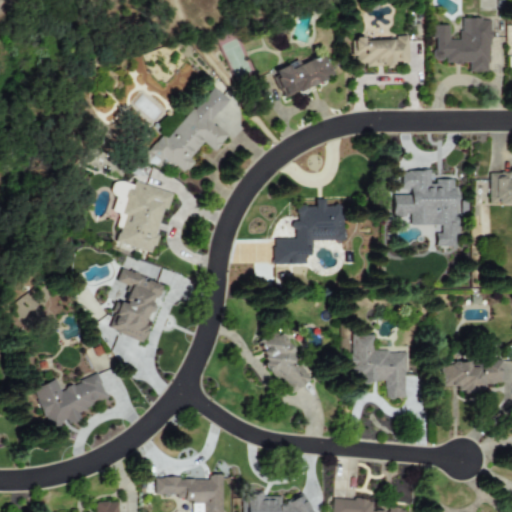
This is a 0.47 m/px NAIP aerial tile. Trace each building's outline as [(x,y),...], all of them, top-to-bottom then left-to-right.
[(489,20),(459,18),(458,40),(446,40),(447,25),(432,25),(430,62),(467,63),(466,72),(486,73),(489,20)] [(406,62),(405,36),(394,36),(394,38),(351,40),(352,66),(390,65),(390,63),(406,62)] [(270,71),(280,97),(323,82),(321,76),(328,74),(320,52),(270,71)] [(164,139),(159,135),(145,151),(157,161),(161,156),(181,174),(191,162),(187,158),(201,142),(212,152),(225,136),(208,121),(226,100),(210,86),(164,139)] [(452,246),(452,235),(455,235),(455,191),(451,191),(451,181),(427,181),(427,171),(398,171),(398,190),(406,190),(406,195),(390,195),(390,216),(407,216),(407,225),(439,225),(439,233),(433,234),(433,246),(452,246)] [(511,179),(509,180),(509,172),(486,173),(487,204),(511,203),(511,213),(511,212),(511,179)] [(170,192),(132,182),(131,186),(111,180),(107,194),(113,196),(109,212),(117,214),(113,228),(116,229),(113,242),(149,253),(162,209),(165,210),(170,192)] [(270,265),(306,264),(306,238),(341,237),(341,205),(294,206),(294,225),(292,225),(292,238),(269,239),(270,265)] [(161,284),(118,268),(113,282),(124,286),(107,330),(139,342),(161,284)] [(300,383),(282,329),(255,338),(269,382),(283,377),(286,387),(300,383)] [(405,398),(404,351),(371,352),(371,335),(348,336),(349,382),(382,381),(383,399),(405,398)] [(500,384),(500,361),(438,361),(438,390),(482,390),(482,384),(500,384)] [(48,430),(78,417),(75,412),(105,398),(94,374),(58,390),(52,379),(29,390),(48,430)] [(152,479),(152,494),(174,494),(174,501),(191,500),(191,511),(218,511),(218,474),(206,475),(206,478),(152,479)] [(239,511),(306,511),(306,499),(279,499),(279,495),(239,495),(239,511)] [(406,511),(407,510),(386,509),(386,511),(370,511),(370,500),(330,498),(328,511),(406,511)] [(116,511),(116,502),(93,503),(93,511),(116,511)]
